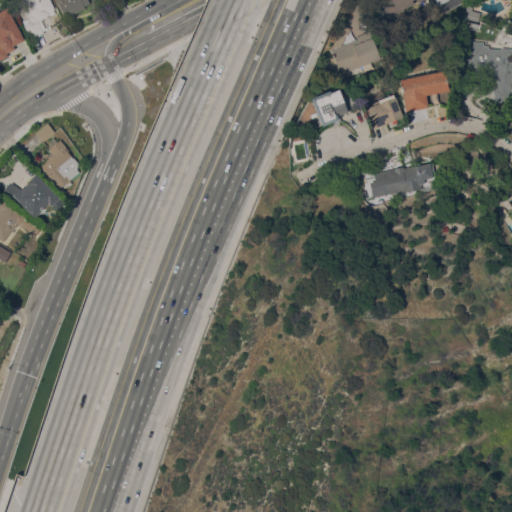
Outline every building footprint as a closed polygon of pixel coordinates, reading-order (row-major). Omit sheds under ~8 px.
[(49,0),(54,9),(47,12),(49,16),(43,19),(46,26),(41,29),(43,32),(30,39),(23,25),(25,25),(23,20),(29,17),(20,0),(49,0)] [(64,18),(55,0),(87,0),(89,3),(84,6),(85,8),(64,18)] [(380,2),(384,0),(420,0),(417,2),(416,0),(412,0),(414,3),(387,17),(380,2)] [(465,5),(472,7),(471,10),(480,13),(477,23),(462,19),(465,5)] [(22,40),(5,7),(0,9),(0,56),(13,50),(11,45),(22,40)] [(345,25),(350,27),(341,45),(357,39),(356,36),(370,31),(381,58),(340,73),(331,50),(345,25)] [(511,83),(511,89),(509,89),(510,101),(494,102),(493,87),(497,87),(496,77),(465,73),(469,40),(483,41),(483,44),(488,45),(487,47),(500,49),(500,47),(508,48),(508,50),(511,50),(511,68),(511,77),(511,83)] [(445,70),(449,90),(426,95),(428,107),(406,111),(399,79),(445,70)] [(310,98),(329,90),(329,92),(338,88),(347,111),(337,116),(338,119),(321,126),(310,98)] [(403,117),(374,128),(366,107),(370,106),(369,103),(393,94),(394,97),(395,96),(403,117)] [(47,123),(54,132),(43,141),(36,132),(47,123)] [(69,179),(71,183),(66,187),(64,183),(57,188),(39,165),(52,154),(48,148),(52,145),(48,141),(53,137),(57,142),(60,140),(78,163),(76,169),(78,172),(75,175),(69,179)] [(411,158),(404,161),(399,148),(406,145),(411,158)] [(384,152),(389,164),(378,168),(373,156),(384,152)] [(423,179),(424,183),(420,183),(421,188),(405,192),(404,190),(373,197),(369,182),(375,181),(373,173),(402,166),(403,169),(423,164),(429,162),(429,164),(431,163),(434,176),(424,179),(423,179)] [(370,197),(366,181),(374,179),(372,171),(357,175),(363,199),(370,197)] [(14,195),(20,188),(21,189),(28,182),(27,181),(29,179),(33,176),(34,177),(37,175),(63,202),(56,208),(49,201),(46,203),(47,204),(43,207),(34,215),(14,195)] [(10,199),(1,193),(8,184),(9,185),(12,181),(19,186),(10,199)] [(0,238),(0,199),(2,197),(41,226),(39,228),(39,230),(37,233),(35,233),(34,235),(16,222),(3,241),(0,238)] [(0,244),(11,251),(4,261),(0,258),(0,244)]
